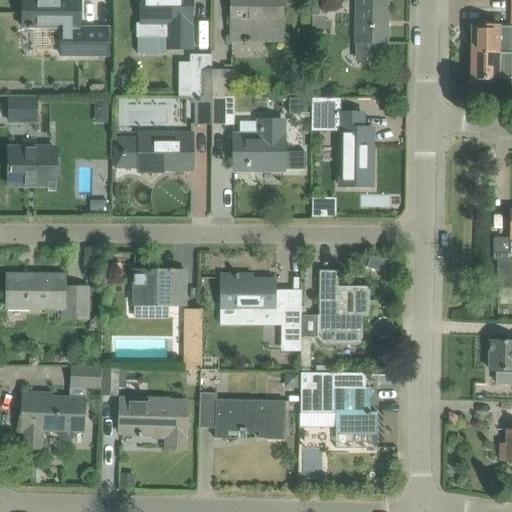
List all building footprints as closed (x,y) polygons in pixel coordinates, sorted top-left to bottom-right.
[(108,57),(110,28),(96,27),(80,27),(79,0),(22,0),(22,28),(60,28),(59,56),(108,57)] [(191,0),(140,0),(141,24),(136,24),(136,41),(168,41),(168,49),(191,49),(191,0)] [(231,0),(231,42),(244,43),(244,44),(251,44),(251,43),(281,43),(280,0),(231,0)] [(311,0),(311,9),(311,31),(325,31),(325,0),(311,0)] [(387,0),(356,0),(356,42),(358,42),(357,59),(375,60),(376,43),(386,43),(387,0)] [(471,26),(471,53),(511,54),(511,27),(498,26),(471,26)] [(481,80),(511,79),(511,54),(471,53),(470,80),(473,80),(473,81),(481,81),(481,80)] [(211,98),(211,71),(211,56),(189,56),(189,64),(178,64),(178,97),(193,97),(211,98)] [(211,71),(211,98),(225,98),(225,71),(211,71)] [(211,124),(211,98),(193,97),(193,100),(193,101),(196,101),(196,124),(211,124)] [(309,98),(309,118),(332,118),(332,97),(309,98)] [(211,98),(211,124),(231,124),(232,98),(225,98),(211,98)] [(9,122),(37,122),(37,100),(10,100),(9,122)] [(309,102),(291,102),(291,116),(308,117),(309,102)] [(336,131),(341,131),(340,185),(370,186),(371,130),(362,130),(362,114),(336,114),(336,131)] [(234,136),(234,151),(234,171),(283,170),(283,169),(305,169),(305,152),(283,152),(283,119),(256,119),(256,122),(243,122),(243,136),(234,136)] [(116,139),(116,140),(115,160),(139,160),(139,170),(191,170),(192,134),(155,134),(155,137),(139,137),(139,139),(116,139)] [(54,186),(55,149),(9,148),(8,185),(54,186)] [(191,214),(210,214),(209,180),(191,180),(191,214)] [(105,211),(105,202),(95,202),(95,211),(105,211)] [(384,261),(371,257),(368,268),(380,272),(384,261)] [(497,288),(498,288),(498,296),(511,295),(511,287),(511,259),(496,260),(497,288)] [(134,271),(134,291),(134,305),(185,305),(185,291),(185,271),(173,271),(173,269),(169,269),(168,271),(134,271)] [(319,315),(300,315),(300,351),(300,367),(309,367),(310,338),(362,338),(362,317),(369,317),(369,287),(337,286),(337,271),(319,271),(319,315)] [(220,277),(220,297),(221,311),(233,310),(234,322),(266,321),(266,313),(275,313),(275,280),(238,280),(238,274),(235,274),(235,277),(220,277)] [(6,309),(26,308),(63,307),(64,317),(89,316),(88,286),(65,287),(65,275),(5,277),(6,309)] [(184,309),(184,370),(201,370),(201,359),(201,309),(184,309)] [(300,313),(286,312),(285,350),(300,351),(300,315),(300,313)] [(511,336),(505,336),(505,341),(490,341),(489,370),(497,370),(496,383),(511,383),(511,336)] [(42,397),(42,394),(22,393),(21,430),(24,430),(23,449),(42,449),(42,431),(83,432),(85,388),(101,389),(102,367),(70,366),(69,388),(71,388),(70,398),(42,397)] [(118,368),(104,367),(103,395),(116,395),(118,368)] [(349,374),(329,374),(300,373),(299,413),(335,413),(335,434),(377,435),(377,412),(370,412),(370,388),(349,388),(349,374)] [(284,374),(284,388),(298,388),(298,374),(284,374)] [(199,393),(199,408),(199,428),(215,429),(214,438),(228,439),(228,430),(239,430),(239,431),(245,431),(245,430),(259,430),(258,438),(260,438),(260,436),(266,436),(266,440),(284,440),(285,401),(216,400),(216,393),(199,393)] [(120,399),(119,413),(119,433),(138,434),(138,438),(141,438),(141,434),(153,434),(153,432),(166,433),(166,449),(186,449),(187,402),(168,402),(168,400),(120,399)] [(511,429),(506,430),(506,444),(500,444),(500,461),(511,461),(511,429)] [(14,460),(14,475),(24,476),(24,460),(14,460)] [(121,474),(120,488),(134,489),(135,482),(128,474),(121,474)]
